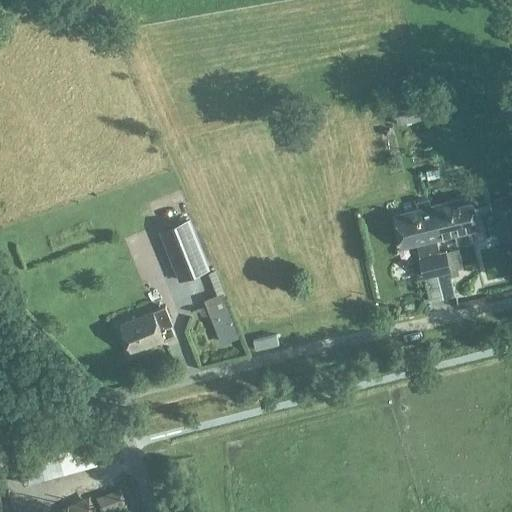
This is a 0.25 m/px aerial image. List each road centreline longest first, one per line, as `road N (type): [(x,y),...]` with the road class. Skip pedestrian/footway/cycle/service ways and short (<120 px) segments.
road 1 (track): [(206,374),(511,301)]
road 2 (unclassified): [(105,401),(0,294)]
road 3 (unclassified): [(151,511),(105,401)]
